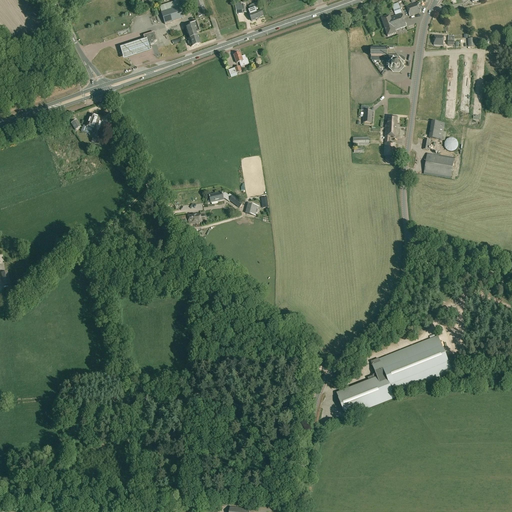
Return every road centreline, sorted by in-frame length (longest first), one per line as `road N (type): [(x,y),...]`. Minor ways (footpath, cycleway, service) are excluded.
road 1 (tertiary): [(298,511),(318,391),(381,318),(404,276),(405,167),(434,4)]
road 2 (track): [(111,111),(172,231),(305,342),(318,391)]
road 3 (track): [(149,186),(20,304),(5,302),(0,290)]
road 4 (primary): [(186,59),(353,0)]
road 5 (track): [(143,511),(226,505),(298,511)]
